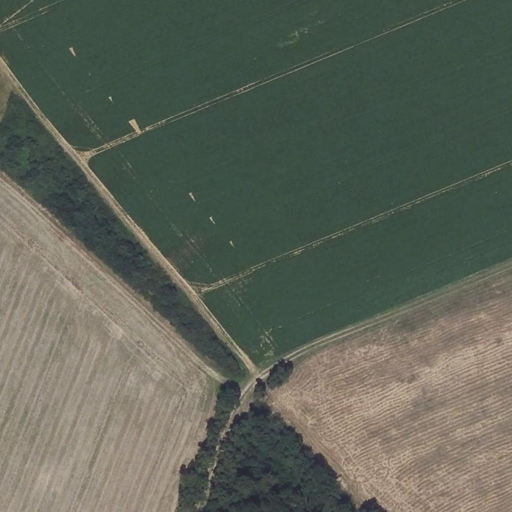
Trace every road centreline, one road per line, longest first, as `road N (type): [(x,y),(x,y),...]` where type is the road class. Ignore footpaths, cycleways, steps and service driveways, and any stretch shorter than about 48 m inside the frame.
road 1 (track): [(258,371),(0,62)]
road 2 (track): [(511,265),(258,371)]
road 3 (track): [(193,511),(240,394),(258,371)]
